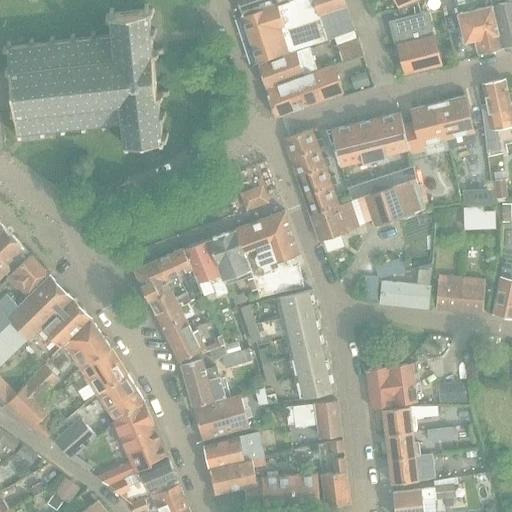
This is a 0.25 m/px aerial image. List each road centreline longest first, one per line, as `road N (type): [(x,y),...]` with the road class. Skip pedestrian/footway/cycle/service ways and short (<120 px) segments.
road 1 (residential): [(205,511),(146,366),(64,219)]
road 2 (residential): [(64,219),(264,135)]
road 3 (residential): [(337,318),(264,135)]
road 4 (residential): [(365,511),(337,318)]
road 5 (residential): [(511,335),(421,318),(337,318)]
road 6 (residential): [(264,135),(214,0)]
road 7 (residential): [(264,135),(389,91)]
road 8 (residential): [(389,91),(511,63)]
